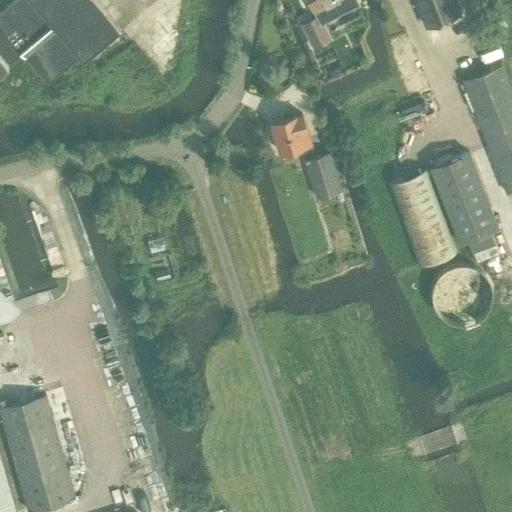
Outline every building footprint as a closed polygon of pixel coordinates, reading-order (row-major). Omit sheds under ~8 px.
[(121,27),(97,0),(12,0),(0,11),(0,68),(21,51),(48,82),(82,53),(86,57),(121,27)] [(336,0),(310,0),(316,11),(336,0)] [(460,12),(455,0),(416,0),(426,25),(460,12)] [(314,46),(331,37),(319,15),(302,23),(314,46)] [(394,104),(429,87),(405,33),(370,48),(394,104)] [(507,192),(511,190),(511,87),(502,63),(463,78),(507,192)] [(311,143),(302,113),(296,115),(296,114),(272,121),(281,151),(311,143)] [(316,195),(342,187),(329,150),(304,158),(316,195)] [(469,150),(430,165),(460,240),(467,237),(471,247),(495,238),(490,228),(498,225),(469,150)] [(418,265),(458,250),(427,165),(388,181),(418,265)] [(108,373),(81,381),(82,385),(59,392),(67,418),(73,416),(82,449),(77,450),(84,476),(107,470),(108,473),(135,465),(108,373)]
